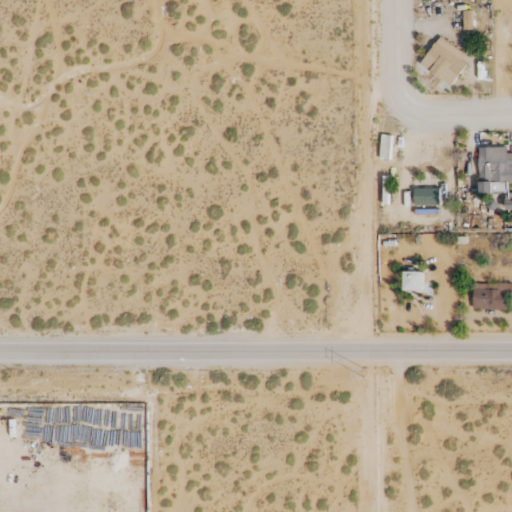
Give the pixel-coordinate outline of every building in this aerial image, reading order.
[(473,20),(464,21),(465,30),(473,30),(473,20)] [(421,62),(450,87),(471,62),(442,37),(421,62)] [(479,148),(480,175),(492,175),(492,182),(480,182),(481,195),(508,194),(508,183),(511,183),(511,153),(508,154),(507,147),(479,148)] [(416,188),(415,205),(441,206),(441,189),(416,188)] [(424,290),(424,272),(405,272),(405,291),(424,290)] [(511,310),(511,284),(475,283),(474,310),(511,310)]
